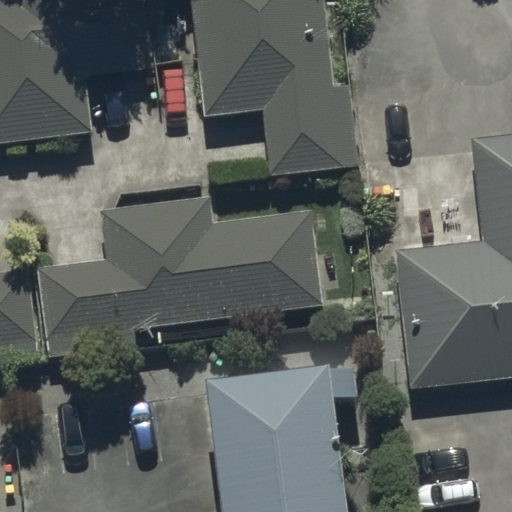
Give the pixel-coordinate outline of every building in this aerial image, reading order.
[(0,0),(0,153),(88,146),(83,89),(151,84),(143,0),(0,0)] [(187,0),(202,133),(258,128),(265,190),(355,181),(347,100),(325,102),(315,0),(187,0)] [(511,150),(470,155),(479,257),(392,266),(405,401),(511,390),(511,150)] [(37,283),(46,370),(133,360),(131,343),(320,321),(310,232),(213,243),(210,214),(101,226),(106,275),(37,283)] [(0,376),(35,372),(24,285),(0,288),(0,376)] [(252,410),(199,413),(211,511),(337,511),(327,424),(352,422),(349,385),(322,387),(322,381),(287,384),(288,391),(250,394),(252,410)]
